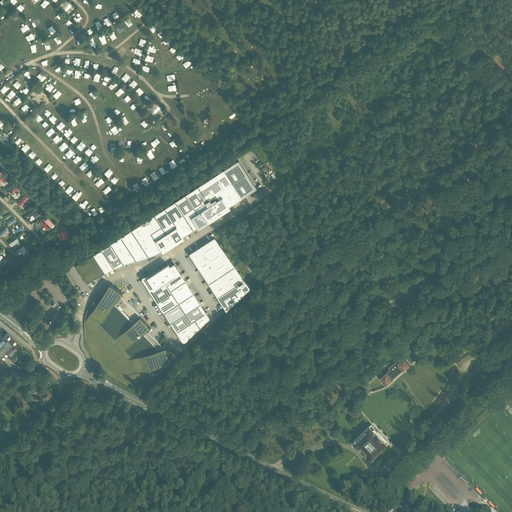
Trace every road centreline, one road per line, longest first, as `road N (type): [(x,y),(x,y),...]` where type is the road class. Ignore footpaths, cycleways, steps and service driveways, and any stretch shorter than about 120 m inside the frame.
road 1 (primary): [(83,371),(359,511)]
road 2 (unknown): [(410,464),(400,453),(477,369),(471,361),(459,370)]
road 3 (track): [(174,511),(165,487),(117,436),(71,433)]
road 4 (unknown): [(511,371),(410,464)]
